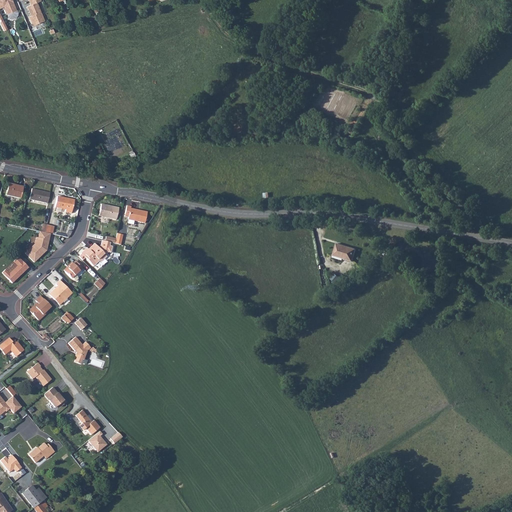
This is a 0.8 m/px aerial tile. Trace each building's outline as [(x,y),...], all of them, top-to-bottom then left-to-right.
[(0,0),(0,8),(3,7),(6,8),(9,14),(16,11),(11,0),(0,0)] [(36,3),(41,1),(40,0),(28,0),(30,5),(27,7),(31,16),(32,19),(30,20),(32,26),(44,21),(36,3)] [(13,186),(13,185),(8,184),(5,196),(20,199),(22,188),(13,186)] [(49,194),(32,189),(29,199),(47,204),(49,194)] [(74,201),(57,197),(54,208),(65,210),(64,212),(70,214),(74,201)] [(118,208),(100,204),(98,215),(115,219),(118,208)] [(127,218),(127,220),(144,224),(146,212),(130,209),(130,207),(126,206),(123,217),(127,218)] [(50,234),(51,234),(53,227),(46,226),(44,233),(50,234)] [(41,232),(40,232),(38,238),(36,238),(35,244),(26,253),(35,262),(47,251),(50,234),(44,233),(41,232)] [(107,252),(99,245),(97,247),(93,243),(87,249),(85,248),(80,253),(92,266),(98,260),(100,262),(106,256),(104,254),(107,252)] [(355,249),(336,243),(333,256),(352,261),(355,249)] [(19,257),(2,273),(12,283),(29,267),(19,257)] [(64,272),(74,262),(73,261),(71,263),(70,263),(62,270),(64,272)] [(81,268),(74,262),(64,272),(72,280),(75,280),(77,278),(77,275),(75,273),(81,268)] [(100,290),(104,284),(99,278),(94,283),(100,290)] [(56,286),(51,291),(53,293),(50,297),(53,300),(56,297),(62,302),(71,293),(58,281),(55,285),(56,286)] [(37,319),(45,310),(49,307),(39,296),(34,300),(37,303),(29,311),(37,319)] [(58,305),(62,302),(56,297),(53,300),(58,305)] [(47,312),(45,310),(37,319),(38,320),(47,312)] [(67,324),(69,322),(63,315),(60,318),(64,323),(65,322),(67,324)] [(81,317),(75,322),(81,330),(87,325),(81,317)] [(83,345),(76,337),(69,343),(76,351),(77,350),(77,351),(75,356),(77,357),(75,362),(81,364),(83,359),(84,360),(88,350),(91,347),(86,342),(83,345)] [(23,351),(16,343),(14,345),(12,343),(8,339),(0,345),(0,351),(4,355),(10,350),(15,357),(23,351)] [(41,386),(50,379),(42,370),(41,371),(38,367),(39,367),(36,363),(24,372),(30,379),(33,377),(41,386)] [(7,386),(4,388),(10,396),(14,393),(7,386)] [(50,387),(42,394),(53,407),(57,404),(59,406),(64,401),(60,397),(58,397),(50,387)] [(19,406),(10,396),(3,402),(0,399),(0,417),(1,416),(0,415),(0,412),(3,410),(5,410),(8,408),(11,412),(19,406)] [(88,434),(98,427),(91,420),(90,421),(80,410),(73,415),(79,423),(77,425),(80,430),(83,428),(88,434)] [(98,431),(86,440),(96,451),(105,444),(98,435),(100,434),(98,431)] [(117,432),(109,438),(114,443),(121,437),(117,432)] [(28,451),(25,453),(33,464),(42,456),(43,458),(52,451),(46,444),(45,445),(42,442),(30,453),(28,451)] [(6,457),(1,461),(10,472),(13,469),(16,472),(22,467),(11,454),(8,457),(8,458),(7,459),(6,457)] [(20,494),(32,509),(38,503),(42,501),(34,491),(30,486),(20,494)] [(42,501),(44,499),(37,488),(34,491),(42,501)] [(0,511),(7,511),(8,511),(10,510),(0,495),(0,511)] [(45,511),(38,503),(32,509),(34,511),(45,511)]
